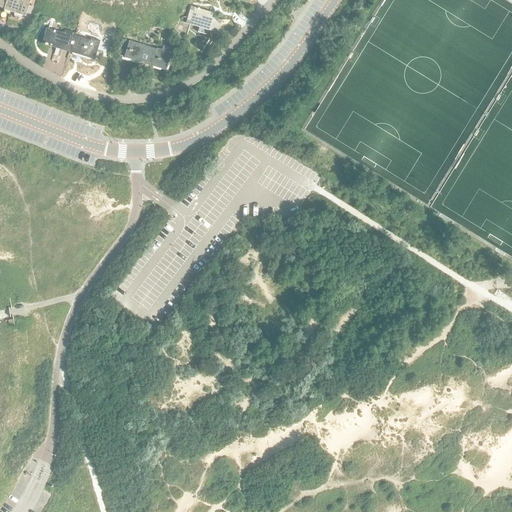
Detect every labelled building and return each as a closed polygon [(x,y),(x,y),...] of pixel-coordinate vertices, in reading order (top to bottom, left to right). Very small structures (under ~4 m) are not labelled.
[(6,0),(4,10),(25,16),(30,0),(6,0)] [(208,30),(213,32),(217,33),(221,20),(211,17),(213,13),(199,9),(199,8),(198,8),(197,8),(191,6),(186,23),(199,27),(198,32),(206,35),(208,30)] [(41,44),(54,48),(69,52),(75,33),(65,30),(64,33),(46,28),(46,29),(43,28),(41,33),(44,34),(41,44)] [(75,33),(69,52),(94,60),(98,47),(100,41),(90,38),(90,40),(75,35),(75,33)] [(129,41),(124,57),(168,70),(170,62),(168,61),(172,49),(163,46),(162,50),(157,49),(157,50),(129,41)]
